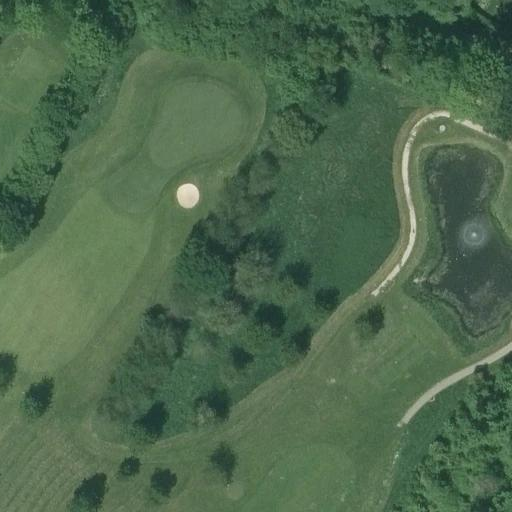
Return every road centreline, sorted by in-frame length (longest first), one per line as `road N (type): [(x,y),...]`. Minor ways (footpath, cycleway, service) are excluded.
road 1 (track): [(140,1),(0,244)]
road 2 (unclassified): [(511,67),(359,0)]
